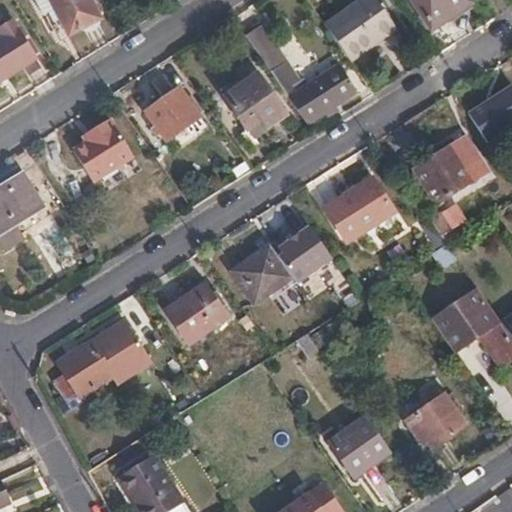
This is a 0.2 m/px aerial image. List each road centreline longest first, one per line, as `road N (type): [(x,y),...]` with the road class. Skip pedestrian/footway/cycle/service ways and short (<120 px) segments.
road 1 (residential): [(511,32),(2,355)]
road 2 (residential): [(219,0),(0,137)]
road 3 (residential): [(87,511),(2,355)]
